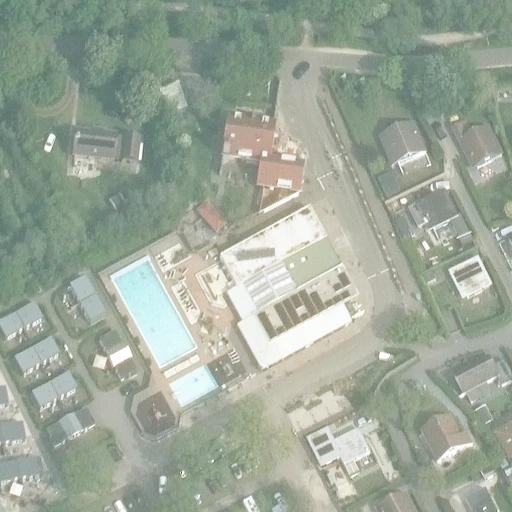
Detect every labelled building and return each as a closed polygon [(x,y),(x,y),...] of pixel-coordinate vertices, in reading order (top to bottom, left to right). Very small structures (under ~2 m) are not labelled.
[(261,192),(258,216),(295,198),(297,183),(300,157),(287,139),(269,136),(271,123),(227,116),(226,128),(222,157),(258,163),(255,191),(261,192)] [(486,131),(470,139),(463,125),(451,131),(464,156),(468,154),(476,170),(500,158),(486,131)] [(397,166),(422,155),(410,128),(381,140),(385,150),(390,149),(397,166)] [(122,138),(122,139),(74,134),(71,159),(111,163),(111,162),(119,163),(119,165),(137,167),(137,163),(139,163),(142,141),(122,138)] [(432,232),(456,220),(443,193),(414,207),(419,218),(424,216),(432,232)] [(339,268),(332,272),(316,242),(323,238),(306,207),(217,257),(235,290),(280,265),(296,293),(250,319),(251,321),(243,326),(241,336),(246,346),(257,350),(265,346),(266,348),(356,299),(339,268)] [(465,300),(490,288),(477,261),(447,275),(452,286),(457,284),(465,300)] [(511,383),(502,365),(491,371),(486,361),(452,379),(462,398),(495,381),(500,390),(511,383)] [(465,437),(458,441),(448,421),(420,436),(436,466),(470,448),(465,437)] [(511,427),(495,437),(509,464),(511,462),(511,427)] [(358,474),(353,463),(367,456),(357,435),(319,453),(324,463),(326,462),(327,464),(338,459),(348,479),(358,474)] [(463,504),(467,511),(493,511),(484,493),(463,504)] [(410,511),(404,499),(383,509),(377,497),(350,511),(410,511)]
